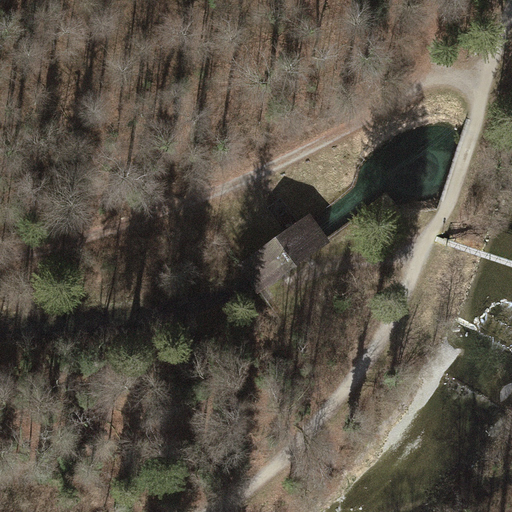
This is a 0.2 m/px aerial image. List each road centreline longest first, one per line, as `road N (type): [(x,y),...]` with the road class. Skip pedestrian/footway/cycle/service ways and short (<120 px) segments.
road 1 (track): [(0,259),(227,187),(432,78),(487,84)]
road 2 (track): [(487,84),(448,206),(376,347),(292,449),(215,511)]
